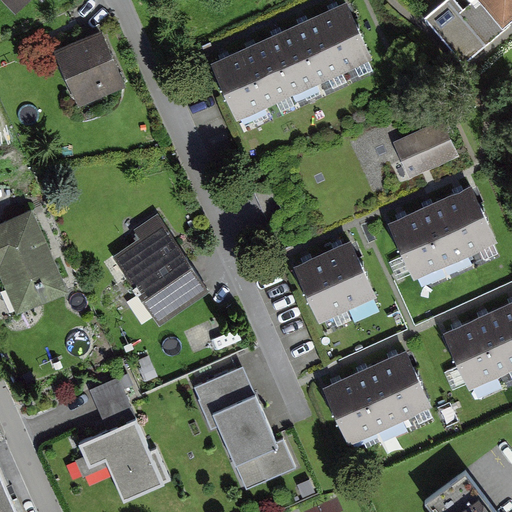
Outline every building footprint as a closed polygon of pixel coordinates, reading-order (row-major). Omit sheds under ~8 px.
[(9,0),(19,9),(29,0),(9,0)] [(354,0),(346,0),(216,57),(242,115),(379,55),(354,0)] [(511,0),(472,0),(461,10),(484,38),(511,15),(511,0)] [(131,81),(107,26),(58,47),(82,102),(131,81)] [(448,118),(398,140),(414,177),(464,154),(448,118)] [(480,183),(395,220),(420,276),(505,239),(480,183)] [(38,206),(0,220),(0,265),(5,264),(23,307),(71,287),(38,206)] [(215,289),(160,212),(136,229),(142,237),(117,254),(165,324),(215,289)] [(359,237),(298,264),(323,320),(384,293),(359,237)] [(511,303),(447,332),(471,387),(511,369),(511,303)] [(413,347),(328,384),(353,441),(438,403),(413,347)] [(202,383),(248,490),(302,467),(289,439),(281,442),(247,364),(202,383)] [(125,375),(95,388),(111,424),(82,436),(94,463),(106,458),(124,500),(170,481),(125,375)] [(504,511),(474,472),(432,503),(439,511),(504,511)] [(0,511),(15,511),(0,476),(0,511)] [(309,480),(298,485),(303,497),(314,492),(309,480)]
